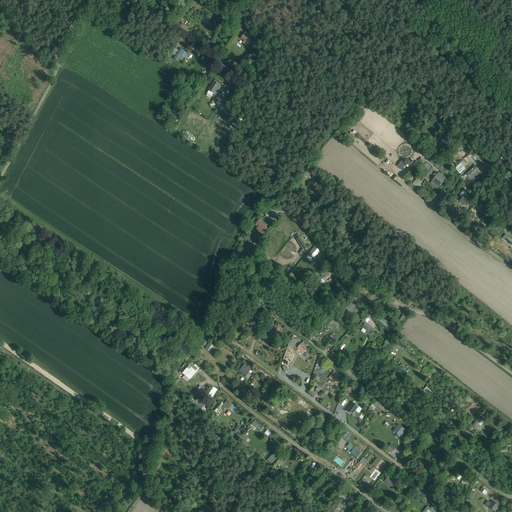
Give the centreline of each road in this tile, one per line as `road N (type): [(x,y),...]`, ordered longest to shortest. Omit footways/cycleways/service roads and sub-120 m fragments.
road 1 (residential): [(511,375),(437,317),(404,311),(288,217)]
road 2 (track): [(0,342),(137,444),(140,487),(171,511)]
road 3 (residential): [(459,511),(280,375)]
road 4 (residential): [(387,511),(221,386)]
road 5 (track): [(0,178),(56,71),(60,45),(93,0)]
road 6 (track): [(128,0),(252,86),(235,110)]
road 7 (residential): [(408,90),(511,176)]
